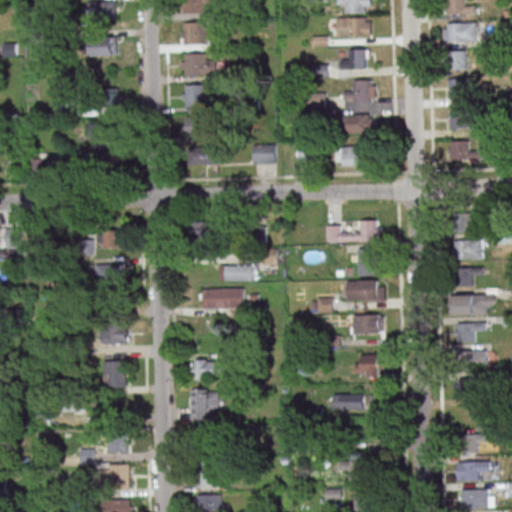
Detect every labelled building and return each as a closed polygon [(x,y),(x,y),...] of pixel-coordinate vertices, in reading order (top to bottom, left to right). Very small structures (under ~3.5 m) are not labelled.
[(118,0),(90,0),(90,19),(118,19),(118,0)] [(204,0),(205,10),(183,10),(183,0),(204,0)] [(372,0),(347,0),(347,12),(372,12),(372,0)] [(445,0),(446,14),(478,13),(478,4),(466,5),(465,0),(445,0)] [(373,17),(338,17),(338,35),(373,35),(373,17)] [(205,21),(205,41),(184,41),(183,22),(205,21)] [(445,41),(479,41),(479,23),(445,23),(445,41)] [(94,56),(118,56),(118,39),(94,39),(94,56)] [(343,68),(371,68),(371,49),(352,49),(352,59),(343,59),(343,68)] [(468,69),(468,50),(453,50),(453,69),(468,69)] [(183,75),(219,75),(219,53),(183,53),(183,75)] [(468,97),(468,77),(450,78),(450,97),(468,97)] [(377,80),(355,80),(355,90),(345,90),(345,102),(377,102),(377,80)] [(209,84),(185,84),(185,106),(209,106),(209,84)] [(119,89),(101,89),(101,105),(119,105),(119,89)] [(470,109),(451,109),(451,128),(470,128),(470,109)] [(342,132),(375,133),(376,114),(342,114),(342,132)] [(187,135),(206,135),(206,116),(187,116),(187,135)] [(91,159),(110,159),(110,151),(121,151),(121,123),(91,123),(91,159)] [(471,140),(452,140),(452,158),(486,158),(486,151),(471,151),(471,140)] [(277,162),(277,144),(255,144),(255,162),(277,162)] [(338,164),(370,164),(370,146),(338,146),(338,164)] [(220,164),(220,147),(192,147),(192,164),(220,164)] [(43,164),(34,164),(34,172),(43,172),(43,164)] [(480,213),(456,213),(456,231),(480,231),(480,213)] [(248,215),(248,241),(267,241),(267,215),(248,215)] [(379,220),(360,220),(360,227),(327,227),(327,241),(379,241),(379,220)] [(192,221),(192,243),(217,243),(217,221),(192,221)] [(7,248),(24,248),(24,227),(7,227),(7,248)] [(123,247),(123,230),(99,230),(99,247),(123,247)] [(485,239),(456,239),(456,258),(485,258),(485,239)] [(379,248),(360,248),(360,275),(379,275),(379,248)] [(124,281),(124,263),(97,263),(97,281),(124,281)] [(257,265),(221,265),(221,280),(257,280),(257,265)] [(459,267),(459,285),(473,285),(473,276),(483,276),(483,267),(459,267)] [(386,300),(386,279),(348,279),(348,300),(386,300)] [(203,287),(203,307),(244,307),(244,287),(203,287)] [(457,294),(457,314),(495,314),(495,294),(457,294)] [(384,314),(354,314),(354,333),(384,333),(384,314)] [(456,322),(456,341),(477,341),(477,330),(486,330),(486,322),(456,322)] [(129,325),(102,325),(102,344),(129,344),(129,325)] [(488,367),(488,350),(459,350),(459,367),(488,367)] [(381,376),(381,354),(357,354),(357,376),(381,376)] [(217,370),(224,370),(224,359),(192,359),(192,379),(217,379),(217,370)] [(127,360),(105,360),(105,388),(127,388),(127,360)] [(458,397),(480,397),(480,379),(458,379),(458,397)] [(192,389),(192,419),(220,419),(220,389),(192,389)] [(373,409),(373,394),(335,394),(335,409),(373,409)] [(459,424),(485,424),(485,405),(459,405),(459,424)] [(198,442),(216,442),(216,426),(198,426),(198,442)] [(110,451),(131,451),(131,432),(110,432),(110,451)] [(480,451),(480,441),(489,441),(489,433),(464,433),(464,451),(480,451)] [(198,486),(218,486),(218,460),(198,460),(198,486)] [(344,460),(344,471),(349,471),(349,480),(371,480),(371,460),(344,460)] [(460,461),(460,479),(481,479),(481,471),(491,471),(491,461),(460,461)] [(131,489),(131,464),(110,464),(110,489),(131,489)] [(495,507),(495,489),(470,489),(470,507),(495,507)] [(198,511),(223,511),(223,494),(198,494),(198,511)] [(355,511),(373,511),(373,495),(356,495),(355,511)] [(111,511),(133,511),(133,499),(112,499),(111,511)]
